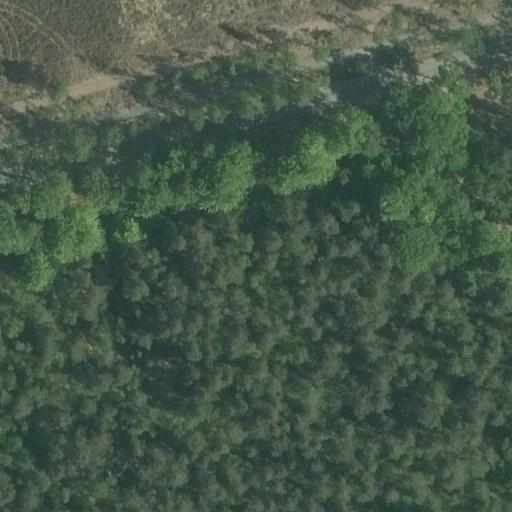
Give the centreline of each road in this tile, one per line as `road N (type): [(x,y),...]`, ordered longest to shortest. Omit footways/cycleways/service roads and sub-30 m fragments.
road 1 (tertiary): [(0,184),(511,51)]
road 2 (unknown): [(0,112),(371,15)]
road 3 (track): [(511,226),(384,106),(360,51),(371,15)]
